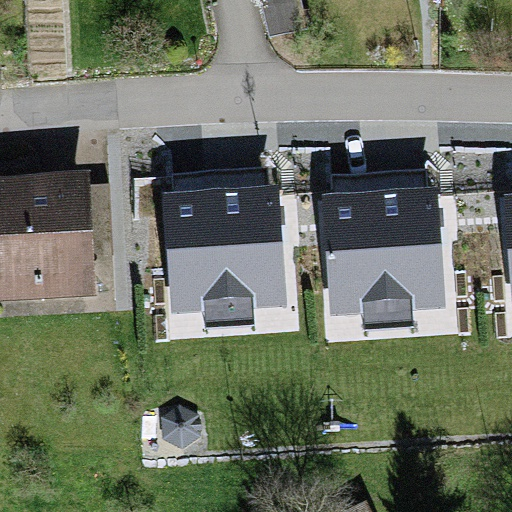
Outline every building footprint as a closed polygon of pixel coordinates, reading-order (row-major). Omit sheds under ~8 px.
[(263,0),(271,36),(305,28),(299,0),(263,0)] [(110,184),(81,186),(26,189),(27,201),(0,202),(0,281),(32,280),(33,292),(86,289),(85,256),(114,255),(110,184)] [(178,303),(278,296),(272,203),(171,210),(178,303)] [(336,304),(437,298),(431,205),(330,212),(336,304)] [(196,420),(180,412),(165,421),(166,440),(182,446),(197,438),(196,420)]
